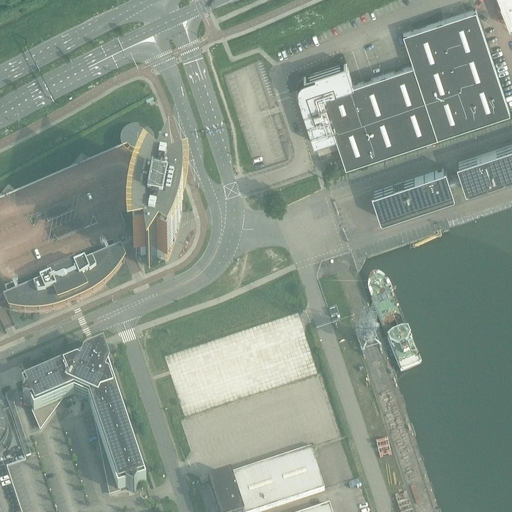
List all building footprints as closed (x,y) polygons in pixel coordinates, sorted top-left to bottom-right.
[(511,0),(499,0),(501,4),(500,5),(510,28),(511,27),(511,0)] [(336,137),(346,168),(510,113),(476,10),(403,34),(414,65),(353,85),(347,65),(346,64),(304,78),(304,79),(302,79),(301,81),(299,82),(298,84),(297,85),(297,87),(297,89),(298,91),(297,91),(297,92),(314,144),(315,144),(336,137)] [(8,300),(117,254),(121,252),(122,252),(131,248),(130,245),(135,243),(136,222),(138,211),(141,200),(145,189),(150,179),(152,176),(144,157),(146,156),(148,154),(150,152),(151,150),(152,148),(152,146),(152,143),(152,141),(152,139),(151,136),(149,134),(148,132),(147,133),(147,132),(145,135),(138,132),(138,129),(137,128),(135,129),(132,129),(130,130),(128,131),(126,133),(125,135),(124,137),(123,139),(122,141),(122,144),(122,146),(123,148),(123,149),(87,165),(84,162),(82,161),(76,167),(75,169),(73,170),(71,171),(69,172),(13,196),(8,192),(3,198),(1,200),(0,201),(0,304),(4,303),(4,302),(8,300)] [(459,172),(466,191),(467,190),(466,188),(511,172),(511,145),(457,164),(460,172),(459,172)] [(455,195),(452,186),(445,167),(444,168),(444,169),(374,193),(373,192),(372,192),(381,219),(382,219),(382,218),(402,212),(412,208),(413,208),(422,205),(423,205),(423,204),(453,194),(453,195),(455,195)] [(136,222),(135,243),(136,243),(136,245),(137,257),(146,256),(147,266),(150,266),(152,267),(157,258),(162,261),(163,260),(162,260),(167,249),(168,249),(169,249),(170,249),(171,248),(171,247),(171,246),(171,245),(171,244),(170,244),(171,241),(173,242),(174,241),(177,230),(179,219),(180,208),(180,197),(179,185),(171,186),(170,176),(169,176),(169,175),(167,176),(165,175),(160,184),(152,180),(151,180),(150,179),(145,189),(141,200),(138,211),(136,222)] [(117,254),(8,300),(11,308),(15,309),(19,309),(22,310),(25,310),(29,310),(32,310),(36,310),(39,310),(43,309),(46,309),(50,308),(53,307),(56,306),(60,305),(63,304),(70,301),(70,302),(71,303),(73,303),(74,303),(75,302),(75,301),(76,300),(76,299),(75,299),(79,297),(82,296),(85,294),(88,292),(91,291),(94,289),(97,287),(100,285),(103,282),(105,280),(108,278),(110,275),(112,272),(114,270),(116,267),(118,264),(120,261),(117,254)] [(22,402),(31,406),(41,429),(61,402),(100,439),(111,494),(126,489),(134,493),(138,485),(145,483),(104,361),(102,360),(102,359),(101,357),(100,356),(98,357),(97,358),(94,357),(23,388),(26,394),(22,402)] [(5,395),(26,457),(31,456),(14,404),(15,404),(11,393),(5,395)] [(0,449),(2,448),(4,445),(5,444),(6,442),(7,440),(7,438),(8,436),(8,434),(8,432),(8,430),(8,428),(7,426),(7,425),(6,423),(5,421),(4,419),(3,418),(0,414),(0,449)] [(208,484),(217,511),(262,511),(324,491),(311,450),(231,476),(208,484)]
